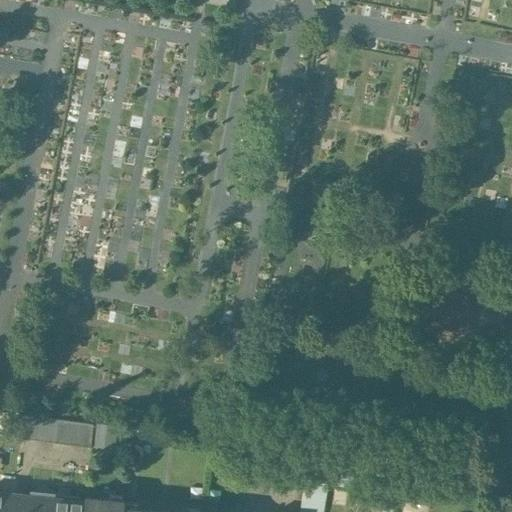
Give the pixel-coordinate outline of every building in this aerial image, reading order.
[(93,423),(20,414),(17,438),(90,447),(91,440),(93,423)] [(115,426),(93,423),(91,440),(113,442),(115,426)] [(267,443),(245,441),(243,463),(265,465),(267,443)] [(302,447),(268,443),(266,465),(300,469),(302,447)] [(360,455),(336,451),(335,463),(358,466),(359,467),(360,455)] [(381,457),(360,455),(359,467),(358,466),(357,472),(358,472),(355,496),(376,499),(379,475),(381,457)] [(398,459),(381,457),(379,475),(395,478),(398,459)] [(427,463),(398,459),(395,478),(393,500),(424,504),(427,463)] [(355,477),(333,474),(331,485),(354,489),(355,477)] [(322,511),(327,485),(305,481),(299,511),(322,511)] [(23,511),(26,496),(0,493),(0,511),(23,511)] [(82,511),(84,502),(26,496),(23,511),(82,511)] [(123,500),(85,496),(84,502),(82,511),(121,511),(123,506),(123,500)]
